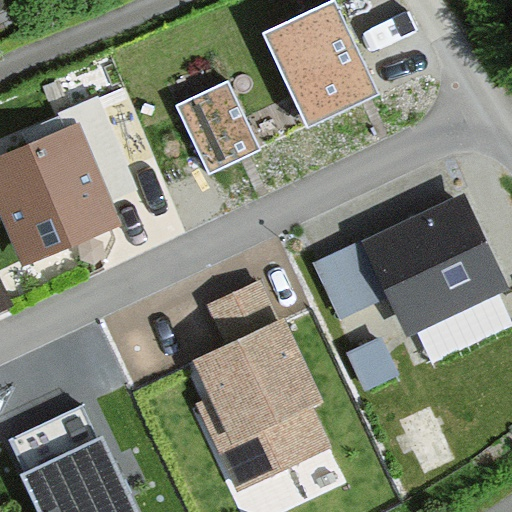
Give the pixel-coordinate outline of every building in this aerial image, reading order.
[(334,8),(262,43),(310,141),(382,106),(334,8)] [(227,86),(176,110),(211,181),(262,156),(227,86)] [(81,131),(0,164),(0,214),(23,268),(121,227),(81,131)] [(460,204),(362,252),(408,346),(507,298),(460,204)] [(288,266),(220,288),(236,336),(304,314),(288,266)] [(191,372),(207,404),(193,411),(237,501),(331,455),(311,414),(322,409),(283,327),(191,372)] [(132,511),(102,450),(22,489),(33,511),(132,511)]
